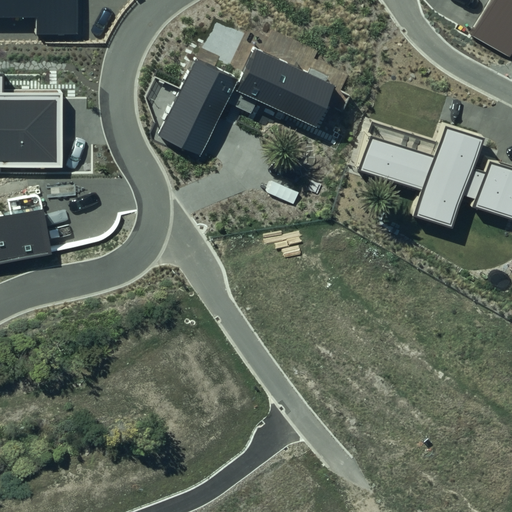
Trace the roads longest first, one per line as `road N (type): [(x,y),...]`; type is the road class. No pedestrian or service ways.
road 1 (residential): [(153,230),(188,250),(341,467)]
road 2 (residential): [(153,230),(155,195),(118,109),(120,62),(162,0)]
road 3 (residential): [(0,306),(107,272),(131,260),(153,230)]
road 4 (residential): [(402,0),(440,52),(511,91)]
